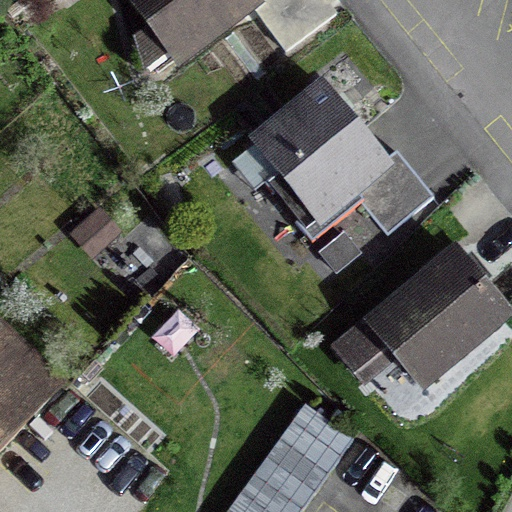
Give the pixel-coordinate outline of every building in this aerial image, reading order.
[(247,0),(126,0),(173,62),(251,4),(247,0)] [(319,0),(260,0),(252,7),(287,53),(333,18),(319,0)] [(309,247),(358,207),(384,239),(431,202),(394,156),(381,166),(322,92),(253,148),(276,177),(261,188),(309,247)] [(418,390),(503,319),(454,260),(369,330),(418,390)] [(0,333),(0,451),(59,389),(0,333)]
